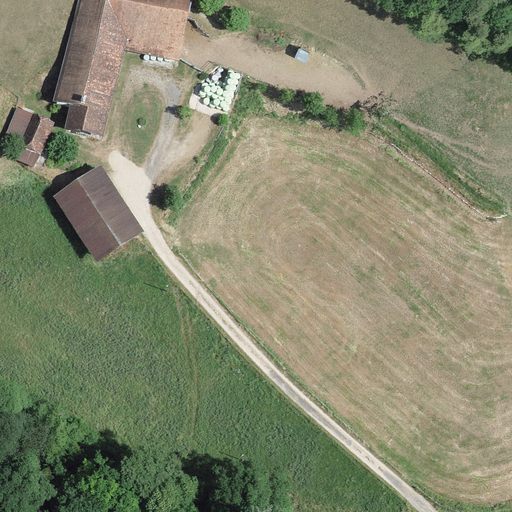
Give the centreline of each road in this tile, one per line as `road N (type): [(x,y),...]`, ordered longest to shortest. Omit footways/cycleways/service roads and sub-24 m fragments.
road 1 (track): [(433,511),(302,402),(146,226),(119,166),(121,106),(142,72),(177,78),(175,116),(150,183)]
road 2 (track): [(150,183),(146,226),(185,302),(191,374),(185,457),(168,511)]
